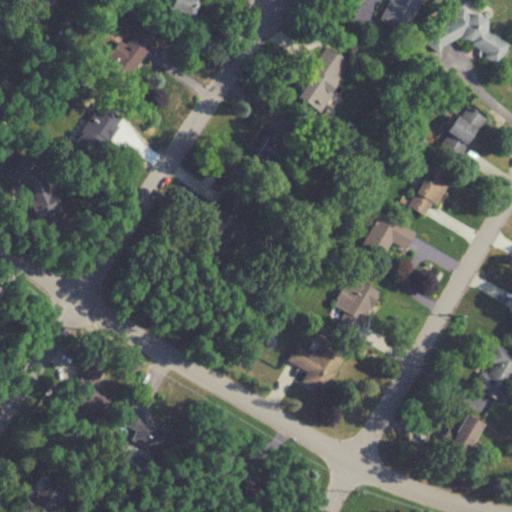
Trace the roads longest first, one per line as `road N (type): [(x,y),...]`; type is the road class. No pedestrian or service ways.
road 1 (residential): [(506,511),(404,486),(80,301),(0,244)]
road 2 (residential): [(0,418),(273,0)]
road 3 (residential): [(327,511),(511,190)]
